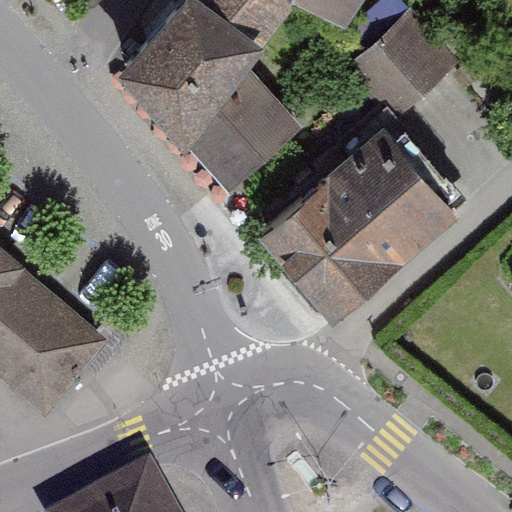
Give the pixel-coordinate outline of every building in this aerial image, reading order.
[(184,0),(128,62),(188,127),(239,58),(282,0),(184,0)] [(347,0),(327,0),(341,9),(347,0)] [(379,42),(358,62),(398,106),(446,62),(425,40),(434,32),(405,0),(384,0),(360,22),(379,42)] [(299,124),(239,58),(188,127),(233,180),(299,124)] [(451,210),(381,129),(269,225),(337,307),(451,210)] [(0,362),(46,401),(101,334),(0,248),(0,362)] [(163,511),(142,475),(78,511),(163,511)]
